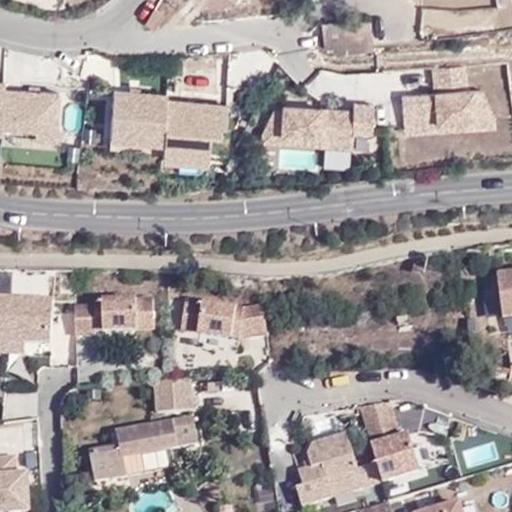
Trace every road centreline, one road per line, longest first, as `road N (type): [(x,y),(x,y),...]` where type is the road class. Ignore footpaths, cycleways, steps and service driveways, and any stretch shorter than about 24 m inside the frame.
road 1 (tertiary): [(0,210),(148,217),(511,189)]
road 2 (residential): [(511,419),(422,387),(307,396),(272,388)]
road 3 (residential): [(119,29),(149,42),(285,35)]
road 4 (residential): [(0,30),(82,40),(119,29)]
